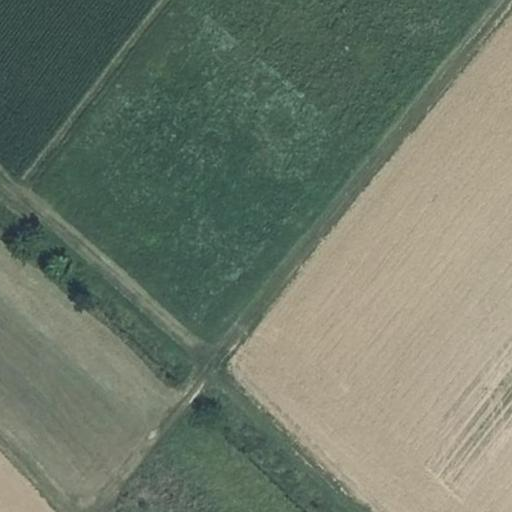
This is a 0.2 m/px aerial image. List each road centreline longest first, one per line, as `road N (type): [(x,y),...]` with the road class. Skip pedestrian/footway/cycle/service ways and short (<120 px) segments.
road 1 (track): [(207,380),(509,0)]
road 2 (track): [(0,201),(207,380)]
road 3 (track): [(100,511),(207,380)]
